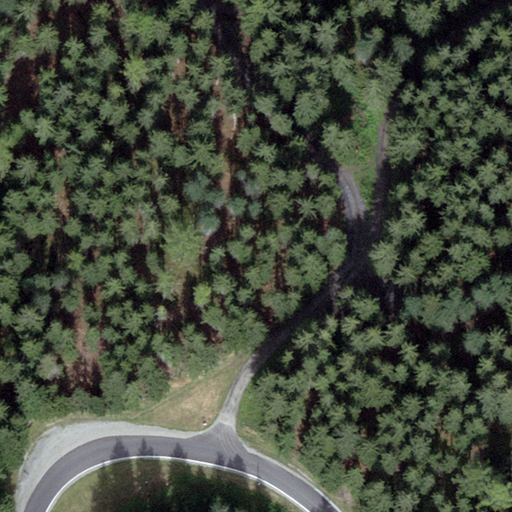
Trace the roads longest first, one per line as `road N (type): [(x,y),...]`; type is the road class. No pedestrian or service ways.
road 1 (track): [(220,453),(240,383),(374,227),(433,67),(504,0)]
road 2 (unclassified): [(329,511),(266,469),(160,445),(86,455),(61,471),(34,511)]
road 3 (track): [(182,0),(262,106),(374,227)]
